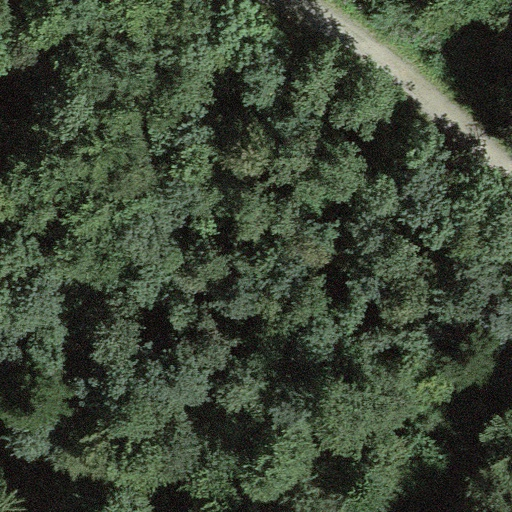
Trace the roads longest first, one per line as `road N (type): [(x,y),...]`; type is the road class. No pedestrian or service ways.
road 1 (track): [(0,95),(40,180),(64,304),(63,367),(39,457),(44,511)]
road 2 (track): [(511,184),(416,86),(285,0)]
